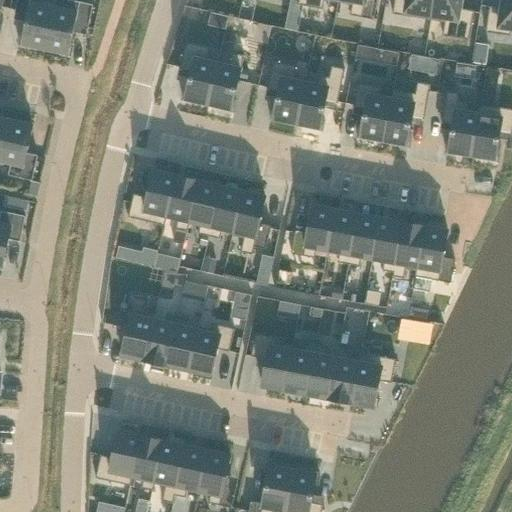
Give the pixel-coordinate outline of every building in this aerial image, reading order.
[(41,47),(46,48),(55,4),(44,2),(43,0),(17,0),(15,14),(28,17),(24,35),(22,34),(19,45),(41,49),(41,47)] [(56,0),(55,4),(46,48),(51,49),(50,52),(71,56),(74,45),(71,45),(75,27),(88,30),(94,5),(69,0),(56,0)] [(314,0),(313,8),(324,10),(325,0),(331,0),(338,1),(337,0),(314,0)] [(337,0),(338,1),(349,3),(347,14),(357,16),(360,0),(337,0)] [(411,0),(407,25),(418,26),(420,15),(432,16),(434,0),(411,0)] [(434,0),(432,16),(443,19),(442,30),(452,32),(457,0),(434,0)] [(511,0),(508,0),(502,40),(511,41),(511,0)] [(186,43),(181,68),(194,70),(190,88),(188,87),(186,99),(207,103),(207,101),(212,101),(220,61),(209,60),(211,48),(186,43)] [(220,61),(212,101),(217,102),(216,105),(238,109),(240,98),(238,97),(241,80),(254,82),(259,58),(234,53),(232,64),(220,61)] [(272,60),(268,85),(281,87),(278,105),(275,104),(273,116),(294,120),(295,117),(299,118),(307,78),(295,76),(297,65),(272,60)] [(307,78),(299,118),(304,119),(303,122),(326,125),(327,114),(325,114),(328,96),(341,98),(346,74),(320,69),(319,80),(307,78)] [(358,76),(354,101),(367,103),(364,120),(361,119),(360,131),(381,135),(381,132),(386,133),(392,93),(381,91),(383,80),(358,76)] [(392,93),(386,133),(391,133),(390,136),(412,140),(414,128),(411,128),(413,111),(426,112),(430,87),(406,83),(404,95),(392,93)] [(442,89),(439,114),(452,116),(450,134),(447,133),(446,145),(468,148),(468,145),(473,146),(478,106),(467,104),(468,93),(442,89)] [(478,106),(473,146),(477,146),(477,150),(499,152),(500,140),(498,140),(500,123),(511,124),(511,98),(491,96),(490,107),(478,106)] [(0,163),(1,160),(10,121),(0,118),(0,163)] [(10,121),(1,160),(12,163),(9,175),(33,181),(38,156),(27,153),(33,126),(10,121)] [(134,194),(129,217),(165,226),(167,215),(177,177),(154,172),(148,197),(134,194)] [(177,177),(167,215),(179,218),(176,228),(187,231),(198,182),(177,177)] [(198,182),(187,231),(188,231),(190,221),(201,223),(199,234),(209,236),(221,187),(198,182)] [(221,187),(209,236),(220,239),(222,233),(233,236),(243,193),(221,187)] [(243,193),(233,236),(244,238),(241,252),(253,255),(255,247),(266,249),(271,226),(260,224),(266,198),(243,193)] [(296,230),(292,254),(315,258),(317,248),(329,250),(336,211),(313,207),(308,233),(296,230)] [(0,265),(3,266),(9,239),(20,241),(26,216),(2,211),(0,220),(0,265)] [(336,211),(329,250),(340,252),(338,262),(349,264),(358,215),(336,211)] [(358,215),(349,264),(360,266),(362,256),(373,258),(381,219),(358,215)] [(381,219),(373,258),(385,260),(383,270),(394,273),(403,223),(381,219)] [(403,223),(394,273),(404,278),(406,269),(417,271),(416,276),(416,277),(425,227),(403,223)] [(425,227),(416,277),(451,283),(455,259),(444,257),(449,232),(425,227)] [(135,298),(122,354),(145,360),(154,321),(155,316),(143,314),(147,300),(135,298)] [(154,321),(145,360),(167,365),(178,316),(167,313),(165,323),(154,321)] [(178,316),(167,365),(189,370),(198,331),(187,328),(189,318),(178,316)] [(198,331),(189,370),(213,374),(218,349),(230,352),(235,329),(212,323),(211,329),(199,326),(198,331)] [(256,333),(251,356),(267,359),(262,385),(285,389),(293,346),(282,344),(283,338),(256,333)] [(293,346),(285,389),(308,394),(317,345),(306,342),(304,353),(293,351),(294,346),(293,346)] [(317,345),(308,394),(330,398),(339,349),(338,349),(336,359),(326,357),(328,347),(317,345)] [(339,349),(330,398),(352,402),(362,353),(361,353),(359,363),(348,361),(350,351),(339,349)] [(362,353),(352,402),(375,406),(380,380),(392,382),(396,360),(362,353)] [(142,399),(141,414),(167,417),(169,402),(142,399)] [(101,455),(96,478),(131,486),(133,475),(141,437),(118,432),(113,458),(101,455)] [(141,437),(133,475),(144,478),(142,488),(153,490),(164,442),(141,437)] [(164,442),(153,490),(154,491),(156,480),(167,483),(163,501),(173,503),(175,495),(186,447),(164,442)] [(186,447),(175,495),(186,498),(188,487),(200,490),(208,451),(186,447)] [(208,451),(200,490),(211,492),(209,503),(232,508),(235,493),(224,491),(231,456),(208,451)] [(252,490),(247,511),(273,511),(274,510),(286,511),(293,471),(289,471),(290,468),(268,464),(266,475),(268,476),(265,492),(252,490)] [(293,471),(286,511),(288,511),(323,511),(324,504),(312,502),(315,485),(319,486),(320,474),(298,470),(298,472),(293,471)]
